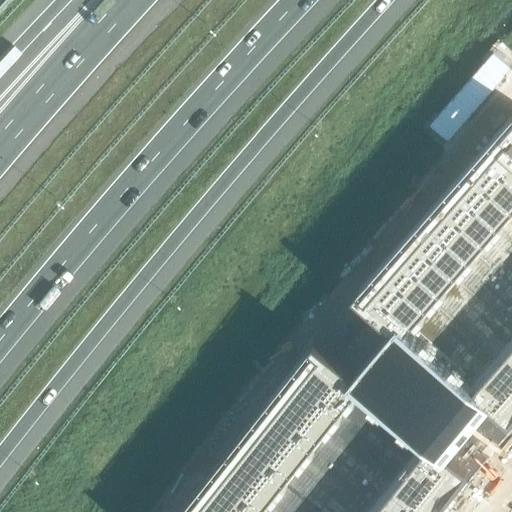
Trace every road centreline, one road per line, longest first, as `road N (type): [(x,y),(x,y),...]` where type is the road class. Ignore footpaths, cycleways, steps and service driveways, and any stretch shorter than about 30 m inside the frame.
road 1 (motorway): [(0,454),(104,321),(384,0)]
road 2 (motorway): [(0,339),(298,0)]
road 3 (motorway): [(136,0),(0,162)]
road 4 (motorway): [(103,0),(0,88)]
